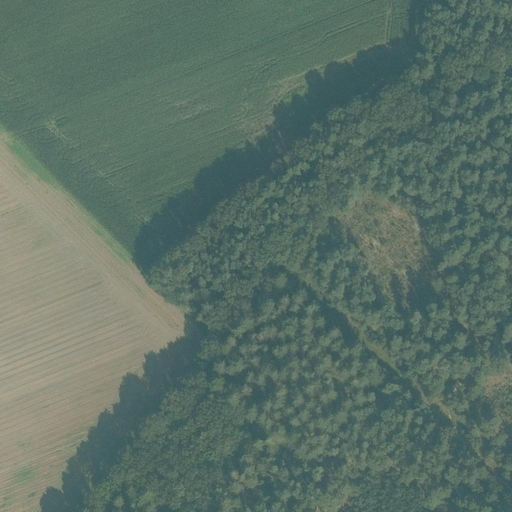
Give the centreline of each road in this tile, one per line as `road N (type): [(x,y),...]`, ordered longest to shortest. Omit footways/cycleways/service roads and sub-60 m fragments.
road 1 (track): [(511,52),(413,90),(275,263)]
road 2 (track): [(264,280),(130,473)]
road 3 (track): [(436,411),(275,263)]
